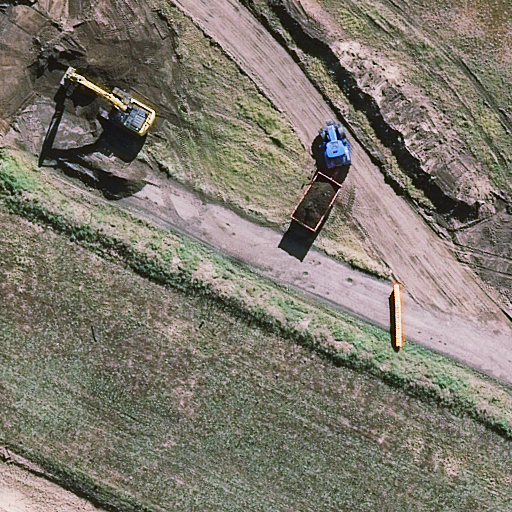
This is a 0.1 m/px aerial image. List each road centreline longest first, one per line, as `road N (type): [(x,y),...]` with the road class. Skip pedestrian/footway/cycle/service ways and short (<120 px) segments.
road 1 (tertiary): [(511,307),(0,70)]
road 2 (tertiary): [(186,0),(511,151)]
